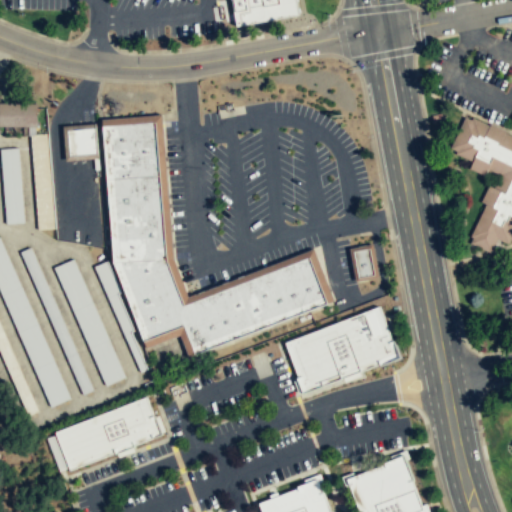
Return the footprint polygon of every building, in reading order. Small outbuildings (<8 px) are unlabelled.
[(300,17),(297,0),(231,0),(235,26),(300,17)] [(38,102),(0,101),(0,124),(37,125),(38,107),(38,102)] [(511,135),(463,118),(450,153),(481,174),(492,178),(469,244),(476,248),(492,254),(496,248),(511,242),(511,135)] [(159,175),(155,121),(102,126),(107,179),(159,175)] [(96,125),(63,127),(65,161),(98,156),(96,125)] [(56,227),(48,132),(31,134),(38,228),(56,227)] [(5,224),(24,223),(19,148),(1,149),(5,224)] [(169,258),(159,175),(107,179),(115,260),(169,258)] [(2,236),(0,236),(0,289),(47,407),(68,399),(2,236)] [(377,278),(371,244),(350,248),(355,281),(377,278)] [(33,246),(22,251),(79,395),(90,391),(33,246)] [(169,258),(186,304),(312,255),(330,302),(197,353),(186,324),(146,339),(115,260),(169,258)] [(55,266),(103,386),(123,378),(76,258),(55,266)] [(139,372),(149,368),(104,262),(95,266),(139,372)] [(283,339),(300,394),(400,363),(383,308),(283,339)] [(71,469),(161,435),(148,396),(56,431),(71,469)] [(350,474),(361,511),(425,511),(410,457),(350,474)] [(330,511),(319,480),(257,501),(260,511),(330,511)]
